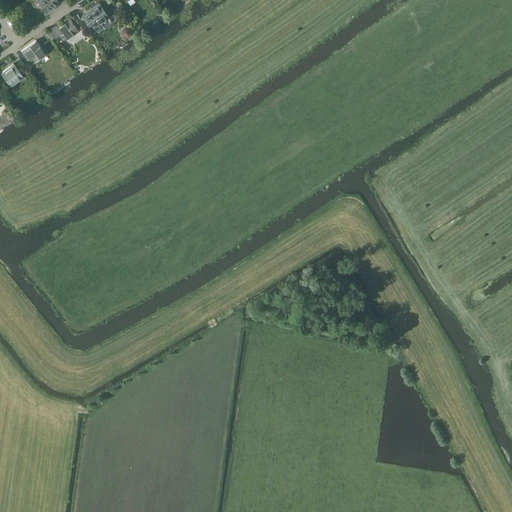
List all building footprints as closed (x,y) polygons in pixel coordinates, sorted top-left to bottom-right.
[(38,0),(46,10),(44,12),(46,14),(52,9),(51,7),(58,1),(57,0),(38,0)] [(87,12),(84,14),(89,22),(90,21),(95,28),(97,26),(96,24),(108,16),(99,3),(87,12)] [(69,17),(57,26),(66,38),(78,30),(80,28),(77,23),(75,25),(69,17)] [(127,36),(129,34),(130,31),(127,28),(124,28),(122,30),(121,33),(123,36),(127,36)] [(45,53),(36,40),(24,49),(23,48),(20,50),(26,59),(27,58),(32,65),(34,63),(33,61),(45,53)] [(19,71),(14,63),(1,72),(10,84),(22,76),(24,78),(26,76),(21,70),(19,71)]
